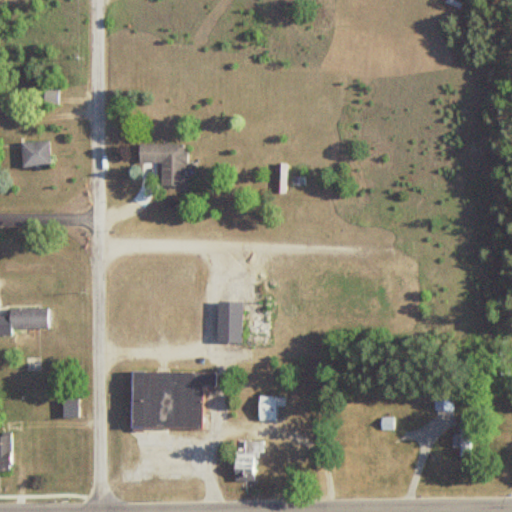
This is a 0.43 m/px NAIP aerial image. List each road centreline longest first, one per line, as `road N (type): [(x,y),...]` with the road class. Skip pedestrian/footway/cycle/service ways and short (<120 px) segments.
road 1 (residential): [(97,511),(94,0)]
road 2 (tertiary): [(511,509),(0,511)]
